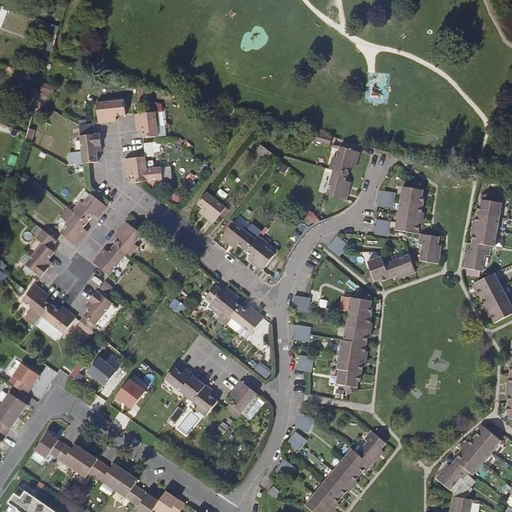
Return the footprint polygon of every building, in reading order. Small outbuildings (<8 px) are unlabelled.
[(53,0),(52,3),(66,8),(69,1),(66,0),(53,0)] [(42,48),(54,51),(59,24),(48,22),(42,48)] [(117,116),(127,115),(125,99),(97,103),(99,123),(100,123),(117,120),(117,116)] [(144,131),(144,138),(160,136),(158,127),(156,111),(147,112),(137,113),(139,131),(144,131)] [(162,111),(156,111),(158,127),(164,126),(162,111)] [(96,134),(94,123),(80,125),(81,136),(96,134)] [(103,152),(101,133),(81,136),(84,163),(89,163),(99,162),(98,152),(103,152)] [(332,137),(317,133),(315,140),(329,144),(332,137)] [(145,143),(147,157),(153,156),(157,156),(155,142),(145,143)] [(273,154),(262,145),(257,151),(268,160),(273,154)] [(355,169),(360,151),(340,145),(339,150),(337,156),(333,155),(329,168),(334,169),(349,173),(351,167),(355,169)] [(134,182),(141,182),(150,180),(165,178),(163,166),(148,168),(147,157),(127,159),(129,176),(134,176),(134,182)] [(347,181),(349,173),(334,169),(327,193),(347,199),(352,182),(347,181)] [(402,201),(424,205),(425,197),(423,197),(424,189),(404,186),(402,201)] [(381,191),(380,197),(395,199),(396,192),(382,190),(381,191)] [(201,212),(214,223),(226,208),(208,193),(198,204),(204,208),(201,212)] [(97,220),(108,206),(93,194),(84,204),(77,213),(89,222),(93,217),(97,220)] [(380,197),(379,205),(393,207),(395,199),(380,197)] [(479,206),(478,213),(499,217),(502,202),(482,198),(480,206),(479,206)] [(73,210),(77,213),(84,204),(80,201),(73,210)] [(423,211),(424,205),(402,201),(399,215),(424,220),(425,211),(423,211)] [(84,227),(89,222),(77,213),(73,210),(70,207),(62,216),(70,223),(62,232),(64,234),(77,244),(88,231),(84,227)] [(499,217),(478,213),(476,220),(474,220),(472,227),(497,231),(499,217)] [(397,229),(419,232),(420,226),(423,226),(424,220),(399,215),(397,229)] [(377,217),(376,225),(390,227),(391,219),(377,217)] [(120,238),(116,243),(128,252),(134,244),(143,234),(127,221),(117,235),(120,238)] [(239,244),(247,250),(256,238),(247,231),(235,221),(226,232),(223,237),(236,247),(239,244)] [(256,238),(260,234),(262,232),(253,224),(247,231),(256,238)] [(376,225),(375,232),(388,235),(390,227),(376,225)] [(474,235),(473,241),(492,245),(494,245),(497,231),(472,227),(471,235),(474,235)] [(52,248),(58,241),(44,229),(38,237),(45,243),(28,265),(42,276),(53,262),(50,259),(56,252),(52,248)] [(440,236),(422,233),(420,243),(425,244),(422,260),(438,263),(442,245),(439,244),(440,236)] [(260,234),(256,238),(265,245),(268,241),(260,234)] [(345,250),(347,247),(349,245),(338,235),(333,241),(345,250)] [(263,269),(276,254),(265,245),(256,238),(247,250),(253,255),(250,259),(263,269)] [(328,246),(340,256),(345,250),(333,241),(328,246)] [(468,249),(465,268),(483,271),(486,253),(490,254),(492,245),(473,241),(471,250),(468,249)] [(95,262),(111,274),(128,252),(116,243),(110,251),(106,248),(95,262)] [(128,252),(132,255),(138,247),(134,244),(128,252)] [(383,280),(390,278),(384,259),(383,255),(368,260),(376,281),(382,279),(383,280)] [(415,272),(412,263),(409,255),(394,259),(393,256),(384,259),(390,278),(398,275),(399,278),(415,272)] [(478,290),(481,296),(501,286),(495,274),(474,284),(473,285),(476,291),(478,290)] [(106,280),(101,286),(109,293),(114,286),(106,280)] [(50,295),(36,284),(24,301),(35,309),(43,315),(52,303),(47,299),(50,295)] [(482,304),(485,311),(508,300),(501,286),(481,296),(484,302),(482,304)] [(241,298),(226,287),(213,302),(224,310),(233,318),(243,306),(238,302),(241,298)] [(91,307),(81,320),(93,329),(114,303),(98,290),(87,304),(91,307)] [(375,297),(366,290),(358,298),(373,301),(375,297)] [(294,295),(294,301),(308,304),(309,297),(307,296),(294,295)] [(372,307),(373,301),(358,298),(353,297),(350,311),(372,315),(373,308),(372,307)] [(511,308),(508,300),(485,311),(489,317),(492,316),(495,322),(511,313),(511,308)] [(293,306),(293,308),(307,311),(308,304),(294,301),(293,306)] [(60,310),(52,303),(43,315),(65,332),(77,317),(63,306),(60,310)] [(248,310),(243,306),(233,318),(253,333),(265,317),(251,306),(248,310)] [(40,319),(43,315),(35,309),(32,312),(40,319)] [(230,322),(233,318),(224,310),(221,314),(230,322)] [(372,315),(350,311),(348,326),(368,329),(369,322),(371,322),(372,315)] [(37,323),(40,319),(32,312),(27,319),(35,325),(37,323)] [(40,319),(37,323),(59,340),(65,332),(43,315),(40,319)] [(295,331),(310,334),(311,326),(297,324),(295,331)] [(346,340),(367,344),(368,337),(367,336),(368,329),(348,326),(346,340)] [(106,339),(93,329),(88,336),(100,346),(106,339)] [(310,334),(295,331),(294,339),(309,341),(310,334)] [(110,342),(106,339),(100,346),(104,349),(110,342)] [(340,354),(363,358),(364,351),(366,351),(367,344),(346,340),(343,340),(340,354)] [(299,362),(313,364),(314,357),(300,354),(299,362)] [(338,368),(340,369),(362,373),(364,365),(362,365),(363,358),(340,354),(338,368)] [(100,357),(89,371),(107,385),(118,370),(100,357)] [(42,374),(25,362),(16,376),(20,379),(0,408),(0,418),(1,419),(0,420),(0,446),(30,404),(24,400),(42,374)] [(297,369),(307,370),(311,371),(313,364),(299,362),(297,369)] [(81,371),(76,366),(70,374),(75,378),(81,371)] [(175,366),(166,377),(165,378),(188,395),(200,380),(194,375),(195,374),(187,368),(184,372),(175,366)] [(361,380),(362,373),(340,369),(338,383),(345,384),(358,386),(359,380),(361,380)] [(146,391),(131,379),(116,399),(122,403),(124,400),(133,407),(146,391)] [(206,384),(200,380),(188,395),(200,405),(209,412),(219,400),(211,394),(215,390),(207,383),(206,384)] [(236,397),(230,403),(242,412),(256,395),(258,393),(242,381),(232,394),(236,397)] [(359,389),(358,386),(345,384),(349,393),(359,389)] [(265,402),(256,395),(242,412),(251,420),(265,402)] [(206,416),(209,412),(200,405),(197,409),(206,416)] [(298,412),(312,414),(313,407),(300,405),(298,412)] [(180,406),(170,418),(176,422),(186,411),(180,406)] [(312,414),(298,412),(297,420),(311,422),(312,414)] [(229,428),(223,423),(217,431),(223,436),(229,428)] [(480,431),(475,438),(493,451),(502,439),(485,426),(482,424),(478,429),(480,431)] [(359,452),(373,464),(374,464),(385,451),(382,448),(387,442),(372,430),(365,439),(368,441),(359,452)] [(292,437),(303,446),(308,440),(297,431),(292,437)] [(50,433),(38,450),(49,457),(52,453),(88,477),(91,472),(142,506),(138,511),(139,511),(153,511),(156,509),(161,511),(181,511),(187,504),(168,491),(161,501),(137,484),(140,479),(116,463),(113,468),(77,444),(74,449),(50,433)] [(303,446),(292,437),(287,443),(298,451),(303,446)] [(469,441),(464,447),(483,463),(493,451),(475,438),(471,442),(469,441)] [(462,453),(457,459),(470,471),(475,474),(483,463),(464,447),(460,452),(462,453)] [(343,461),(361,475),(366,468),(368,470),(373,464),(359,452),(354,448),(343,461)] [(280,464),(291,473),(296,468),(284,459),(280,464)] [(470,471),(457,459),(451,466),(449,464),(438,478),(451,489),(461,476),(464,478),(470,471)] [(335,471),(354,487),(359,481),(357,479),(361,475),(343,461),(335,471)] [(275,469),(282,475),(287,479),(291,473),(280,464),(275,469)] [(325,483),(343,497),(347,491),(350,492),(354,487),(335,471),(325,483)] [(339,501),(343,497),(325,483),(317,494),(336,509),(341,503),(339,501)] [(282,490),(274,484),(269,491),(276,497),(282,490)] [(23,495),(17,491),(8,504),(18,510),(16,511),(54,511),(25,492),(23,495)] [(333,511),(336,509),(317,494),(308,505),(316,511),(333,511)] [(459,505),(457,511),(472,511),(474,499),(461,497),(457,496),(456,504),(459,505)]
